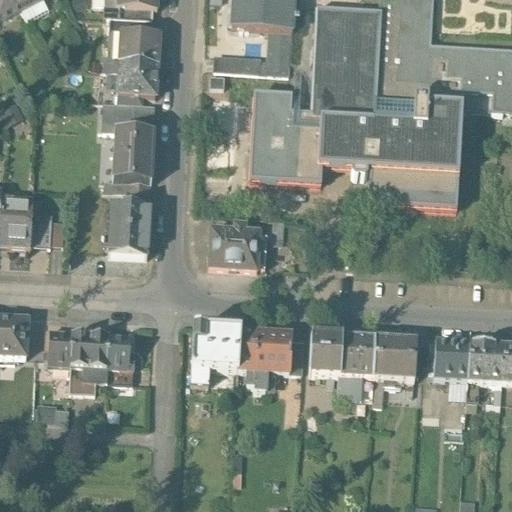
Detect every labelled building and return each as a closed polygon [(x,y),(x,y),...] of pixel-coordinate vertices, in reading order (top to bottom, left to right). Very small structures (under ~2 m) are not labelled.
[(8,0),(0,0),(0,31),(20,20),(8,0)] [(60,0),(8,0),(20,20),(49,5),(55,7),(62,3),(60,0)] [(106,0),(106,27),(110,28),(118,28),(119,14),(152,17),(155,17),(156,0),(106,0)] [(232,0),(231,38),(268,40),(290,41),(292,0),(232,0)] [(374,127),(321,124),(321,121),(310,120),(290,119),(291,103),(254,101),(250,188),(320,191),(321,173),(370,176),(368,211),(456,216),(462,113),(511,115),(511,57),(430,53),(432,0),(380,0),(380,17),(374,127)] [(152,17),(119,14),(118,28),(139,29),(151,30),(152,17)] [(118,28),(110,28),(109,40),(121,41),(121,40),(139,41),(139,29),(118,28)] [(139,41),(121,40),(121,41),(109,40),(108,65),(104,65),(104,71),(156,74),(158,42),(139,41)] [(290,41),(268,40),(266,73),(258,72),(258,69),(242,66),(214,65),(213,77),(288,83),(290,41)] [(104,71),(98,71),(103,79),(117,80),(116,104),(131,104),(130,113),(140,113),(140,105),(154,106),(156,74),(104,71)] [(130,113),(102,111),(101,140),(114,141),(114,139),(151,141),(152,114),(140,113),(130,113)] [(151,141),(114,139),(114,141),(111,191),(147,193),(149,193),(152,141),(151,141)] [(147,193),(118,191),(118,202),(122,202),(147,203),(147,193)] [(147,203),(122,202),(121,213),(146,215),(147,203)] [(32,210),(1,208),(0,218),(0,255),(29,258),(29,255),(31,223),(32,210)] [(121,213),(110,213),(107,264),(145,266),(148,215),(146,215),(121,213)] [(51,224),(31,223),(29,255),(49,256),(51,224)] [(243,232),(233,231),(232,238),(210,237),(208,269),(209,269),(215,276),(215,277),(255,279),(258,239),(243,238),(243,232)] [(32,327),(0,325),(0,365),(30,368),(32,327)] [(239,339),(193,337),(190,378),(237,379),(239,339)] [(72,340),(45,338),(44,367),(49,367),(49,373),(70,374),(72,340)] [(291,342),(239,339),(237,379),(247,380),(247,388),(253,389),(253,393),(265,393),(265,381),(289,382),(291,342)] [(107,342),(72,340),(70,374),(105,376),(107,342)] [(130,343),(107,342),(105,376),(128,377),(130,343)] [(374,346),(310,343),(308,383),(337,385),(336,404),(346,404),(346,408),(370,409),(371,387),(374,346)] [(416,349),(374,346),(371,387),(382,387),(381,393),(393,393),(394,388),(413,389),(416,349)] [(468,352),(434,350),(433,363),(427,363),(427,375),(433,375),(432,388),(466,391),(468,352)] [(502,353),(468,352),(466,391),(500,392),(502,353)] [(511,354),(502,353),(500,392),(511,393),(511,354)] [(30,405),(30,392),(12,392),(13,406),(30,405)] [(36,410),(35,425),(67,428),(68,412),(36,410)]
